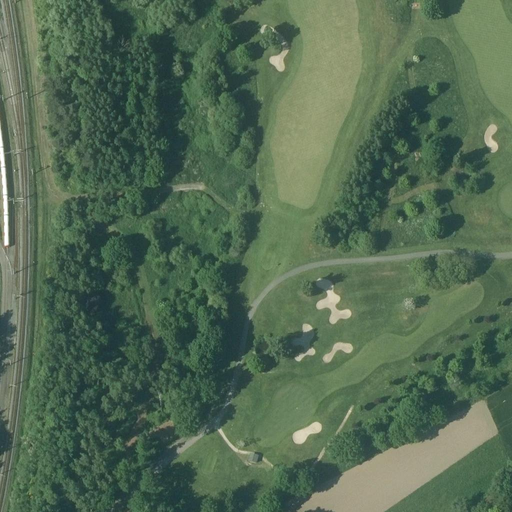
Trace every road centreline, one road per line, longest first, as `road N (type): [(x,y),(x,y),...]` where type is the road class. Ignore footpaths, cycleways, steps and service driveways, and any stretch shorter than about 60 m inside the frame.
road 1 (track): [(511,256),(345,263),(275,283),(254,305),(221,414),(122,511)]
road 2 (track): [(170,460),(202,496),(229,505),(280,502),(511,379)]
road 3 (track): [(283,507),(511,387)]
